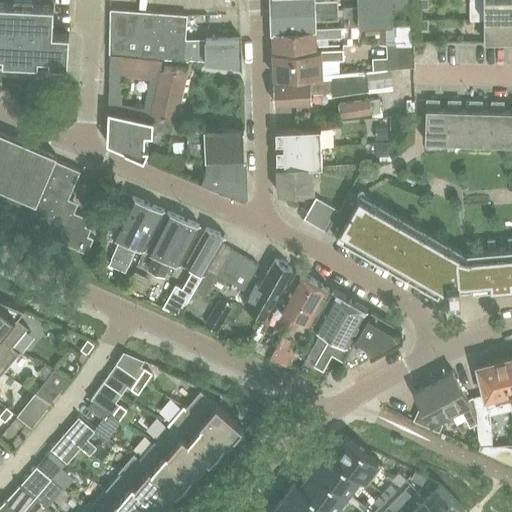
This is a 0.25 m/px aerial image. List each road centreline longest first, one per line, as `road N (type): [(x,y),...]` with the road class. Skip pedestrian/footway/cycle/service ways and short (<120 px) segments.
road 1 (residential): [(323,413),(283,381),(0,251)]
road 2 (residential): [(254,223),(0,113)]
road 3 (residential): [(444,351),(413,308),(254,223)]
road 4 (residential): [(258,0),(263,195),(254,223)]
road 5 (unclassified): [(217,511),(323,413)]
road 6 (unclassified): [(323,413),(444,351)]
